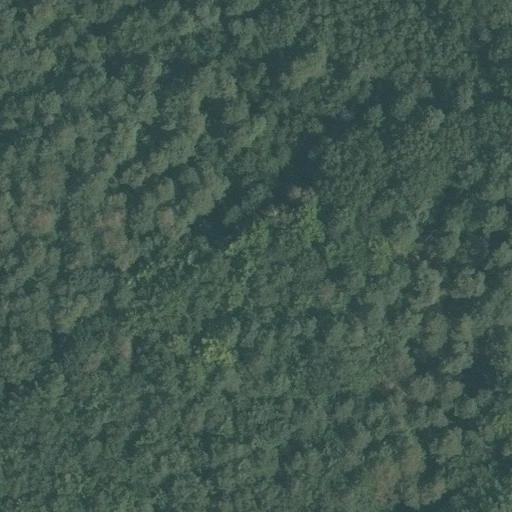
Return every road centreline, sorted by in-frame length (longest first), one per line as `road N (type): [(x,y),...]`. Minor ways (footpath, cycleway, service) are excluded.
road 1 (track): [(511,150),(252,262),(20,395)]
road 2 (track): [(98,511),(20,395)]
